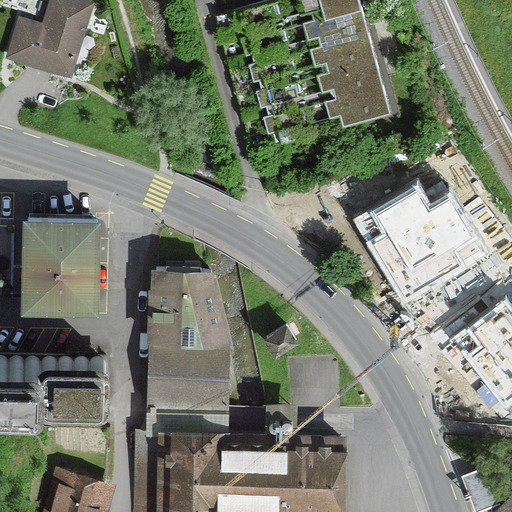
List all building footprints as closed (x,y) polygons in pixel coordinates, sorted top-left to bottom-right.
[(97,2),(90,0),(51,0),(44,23),(22,16),(10,57),(75,77),(97,2)] [(397,114),(367,0),(282,0),(237,12),(272,146),(397,114)] [(417,183),(355,220),(405,303),(484,256),(449,198),(432,208),(417,183)] [(0,290),(11,291),(14,199),(0,198),(0,290)] [(103,313),(106,220),(31,218),(28,311),(103,313)] [(156,271),(153,405),(228,406),(229,338),(210,267),(156,271)] [(511,308),(504,299),(453,338),(506,407),(511,401),(511,308)] [(108,355),(0,354),(0,426),(108,427),(108,355)] [(340,511),(342,436),(140,432),(136,511),(340,511)] [(107,511),(115,485),(57,469),(44,511),(107,511)] [(469,482),(479,509),(498,502),(488,474),(469,482)] [(511,511),(511,497),(498,511),(511,511)]
